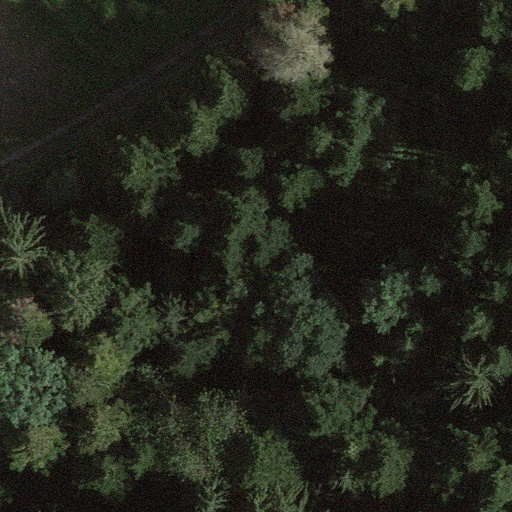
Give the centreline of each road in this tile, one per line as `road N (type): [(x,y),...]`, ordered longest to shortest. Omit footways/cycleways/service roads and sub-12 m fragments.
road 1 (track): [(5,511),(106,479),(217,466),(348,492),(379,511)]
road 2 (track): [(260,0),(0,174)]
